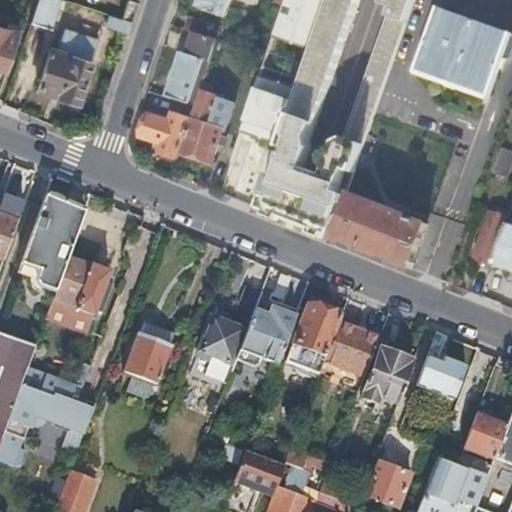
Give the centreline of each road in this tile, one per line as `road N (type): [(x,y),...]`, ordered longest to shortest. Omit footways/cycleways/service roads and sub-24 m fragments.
road 1 (residential): [(511,329),(99,170)]
road 2 (residential): [(99,170),(155,0)]
